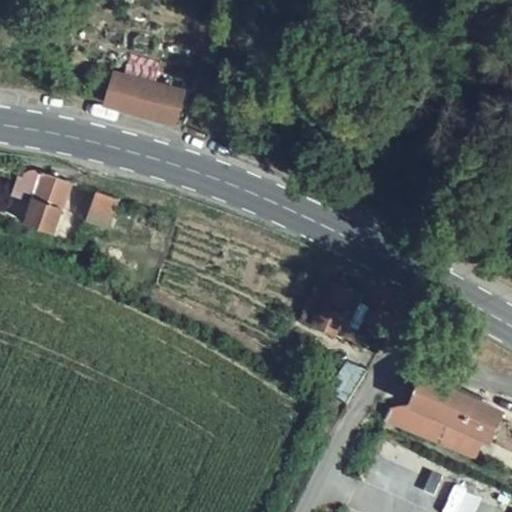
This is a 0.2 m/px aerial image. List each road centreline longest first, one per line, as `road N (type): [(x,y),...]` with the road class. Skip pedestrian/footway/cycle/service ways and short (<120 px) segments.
road 1 (primary): [(511,325),(335,228),(222,181),(121,146),(0,123)]
road 2 (unclassified): [(305,511),(373,385),(397,360),(434,359),(511,383)]
